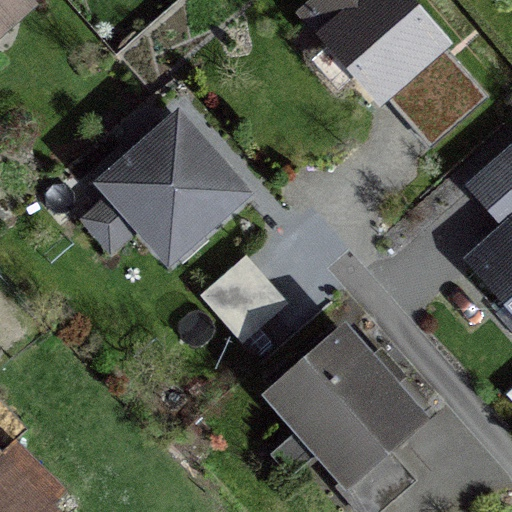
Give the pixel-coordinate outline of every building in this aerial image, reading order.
[(410,0),(317,0),(298,17),(384,113),(393,105),(447,56),(455,50),(410,0)] [(487,99),(447,56),(393,105),(432,148),(487,99)] [(126,140),(140,155),(103,188),(166,259),(237,196),(174,125),(159,138),(146,123),(126,140)] [(511,229),(473,264),(511,309),(511,229)] [(215,315),(256,279),(242,263),(201,299),(215,315)] [(382,452),(416,422),(340,335),(268,398),(300,435),(316,454),(342,483),(334,490),(353,511),(376,511),(410,483),(382,452)] [(0,511),(46,511),(61,497),(12,448),(0,460),(0,511)]
